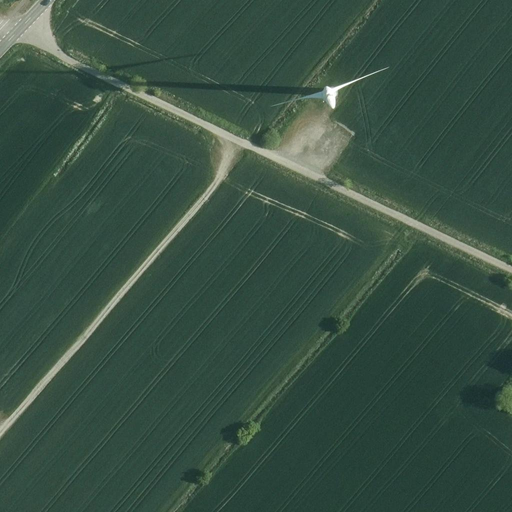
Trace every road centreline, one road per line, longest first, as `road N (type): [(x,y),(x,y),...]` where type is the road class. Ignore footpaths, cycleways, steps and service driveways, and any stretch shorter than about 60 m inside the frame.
road 1 (unclassified): [(17,31),(511,269)]
road 2 (track): [(228,135),(221,163),(0,434)]
